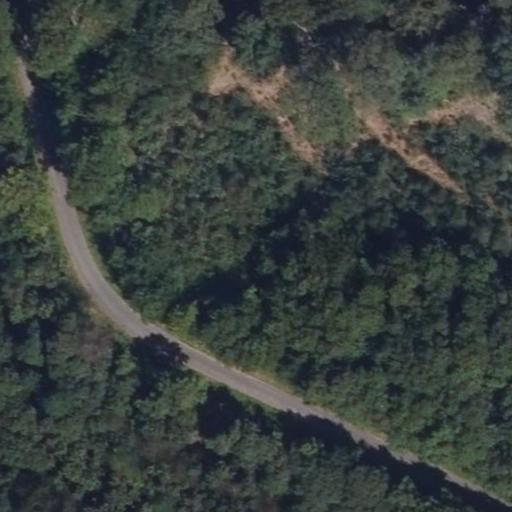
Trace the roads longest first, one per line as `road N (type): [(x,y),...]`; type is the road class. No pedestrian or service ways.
road 1 (track): [(511,511),(153,337),(73,242),(13,0)]
road 2 (unknown): [(21,342),(27,380),(74,479),(143,511)]
road 3 (track): [(0,267),(73,242),(21,342)]
